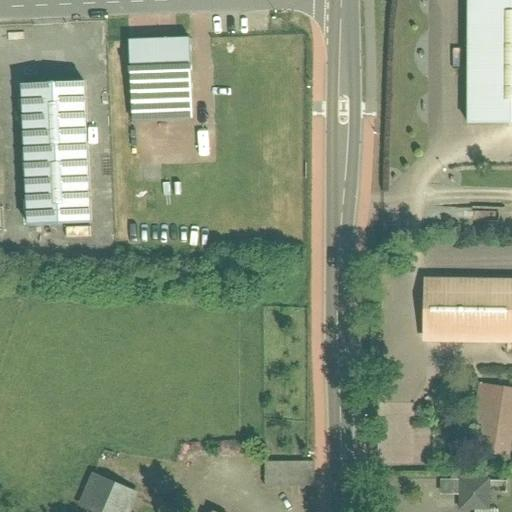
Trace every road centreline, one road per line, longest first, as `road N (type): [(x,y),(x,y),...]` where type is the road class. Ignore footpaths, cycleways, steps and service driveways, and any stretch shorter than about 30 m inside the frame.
road 1 (unclassified): [(322,511),(322,189),(334,5)]
road 2 (unclassified): [(334,5),(0,11)]
